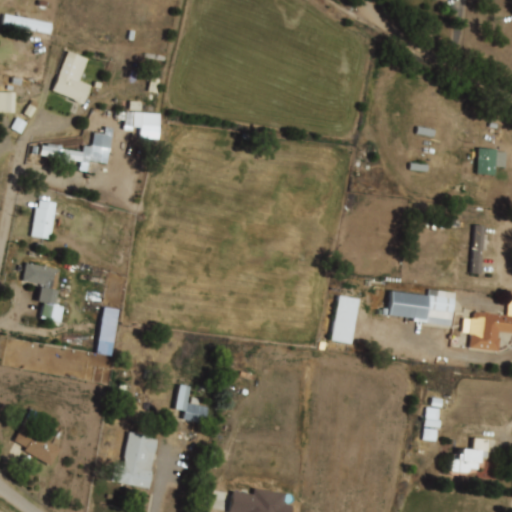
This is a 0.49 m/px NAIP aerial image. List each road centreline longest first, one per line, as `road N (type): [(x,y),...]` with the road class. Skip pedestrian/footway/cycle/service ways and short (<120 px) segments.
road 1 (residential): [(511,97),(384,25),(364,0)]
road 2 (residential): [(25,139),(0,262)]
